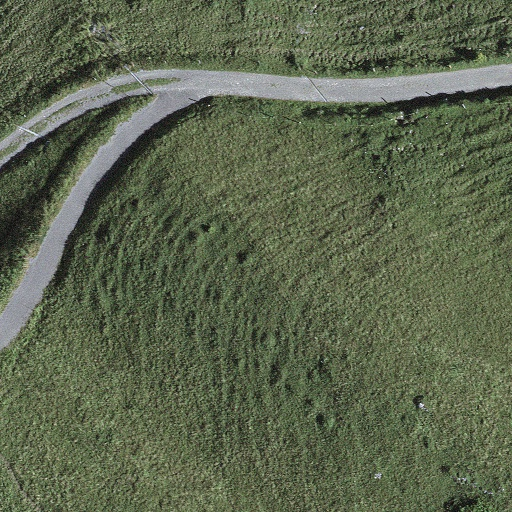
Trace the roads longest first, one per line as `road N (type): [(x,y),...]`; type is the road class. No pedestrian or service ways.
road 1 (track): [(511,70),(397,85),(208,81),(122,142),(84,189),(0,337)]
road 2 (track): [(208,81),(137,83),(89,98),(0,160)]
